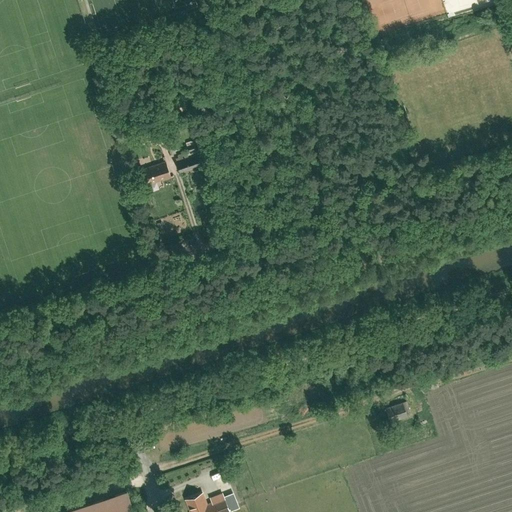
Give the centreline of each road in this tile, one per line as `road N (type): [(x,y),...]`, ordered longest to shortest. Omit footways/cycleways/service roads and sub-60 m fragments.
road 1 (track): [(511,150),(0,315)]
road 2 (unclassified): [(0,451),(115,414)]
